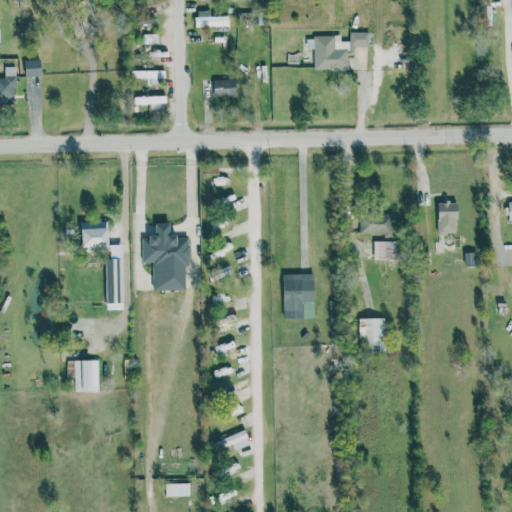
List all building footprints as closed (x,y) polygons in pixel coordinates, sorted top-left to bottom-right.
[(214,31),(229,31),(228,16),(210,16),(210,11),(195,11),(196,27),(214,26),(214,31)] [(313,36),(314,69),(347,69),(347,55),(353,55),(353,47),(368,47),(368,32),(349,32),(349,41),(340,41),(340,35),(313,36)] [(24,60),(24,76),(41,76),(40,59),(24,60)] [(0,77),(0,104),(16,103),(14,67),(5,67),(5,78),(0,77)] [(165,71),(130,71),(129,78),(164,79),(165,71)] [(236,79),(212,79),(213,97),(236,96),(236,79)] [(163,97),(134,97),(134,104),(149,103),(149,110),(164,110),(163,97)] [(437,203),(438,234),(456,234),(455,202),(437,203)] [(392,213),(360,212),(359,234),(391,235),(392,213)] [(81,247),(107,246),(106,221),(80,222),(81,247)] [(187,290),(187,236),(169,237),(169,223),(155,223),(155,236),(141,236),(142,265),(167,265),(167,290),(187,290)] [(373,259),(396,259),(396,241),(373,241),(373,259)] [(474,253),(464,253),(464,267),(475,266),(474,253)] [(122,259),(105,259),(106,304),(123,303),(122,259)] [(283,319),(314,318),(313,274),(282,275),(283,319)] [(360,318),(359,349),(371,349),(371,345),(384,345),(384,318),(360,318)] [(98,391),(98,360),(67,360),(67,377),(74,377),(74,392),(98,391)] [(232,444),(234,450),(249,445),(244,431),(219,439),(221,448),(232,444)]
